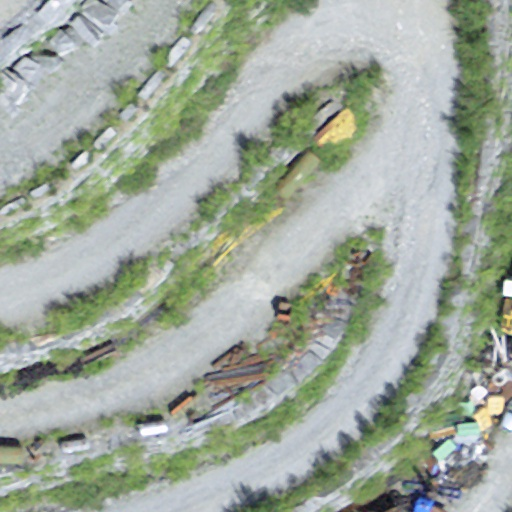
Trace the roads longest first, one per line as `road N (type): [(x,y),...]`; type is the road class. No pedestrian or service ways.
road 1 (track): [(141,511),(184,501),(356,412),(416,233),(423,35),(369,9),(273,76),(91,242),(0,288)]
road 2 (track): [(420,130),(339,193),(282,262),(176,354),(0,399)]
road 3 (track): [(0,108),(66,75),(144,0)]
